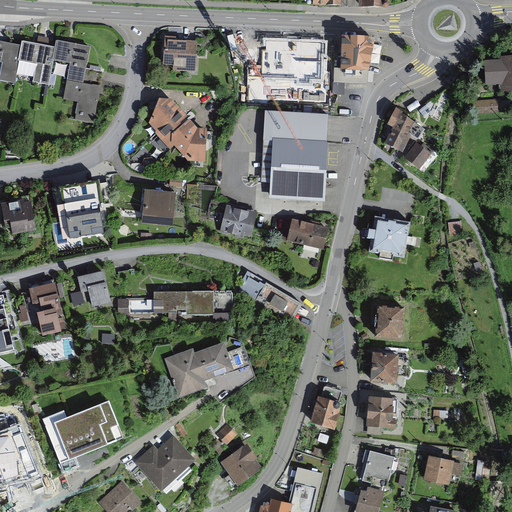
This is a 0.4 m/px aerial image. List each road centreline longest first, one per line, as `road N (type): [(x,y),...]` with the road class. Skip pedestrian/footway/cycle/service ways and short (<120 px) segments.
road 1 (residential): [(0,283),(143,250),(215,249),(324,308)]
road 2 (tertiary): [(136,14),(422,22)]
road 3 (residential): [(440,46),(422,70),(377,99),(330,291)]
road 4 (residential): [(0,177),(59,169),(107,149),(135,94),(136,14)]
road 5 (residential): [(38,511),(234,386)]
road 6 (residential): [(324,308),(278,460),(227,511)]
road 7 (residential): [(328,511),(353,388),(351,335),(330,291)]
